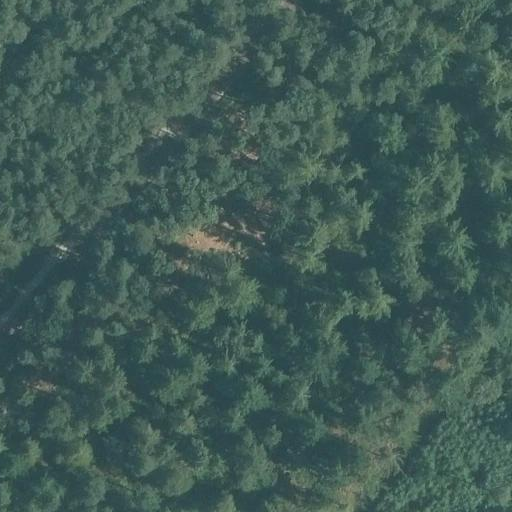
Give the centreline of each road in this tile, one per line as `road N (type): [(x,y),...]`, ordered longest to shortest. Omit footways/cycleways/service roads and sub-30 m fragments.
road 1 (track): [(300,0),(0,342)]
road 2 (track): [(370,511),(511,334)]
